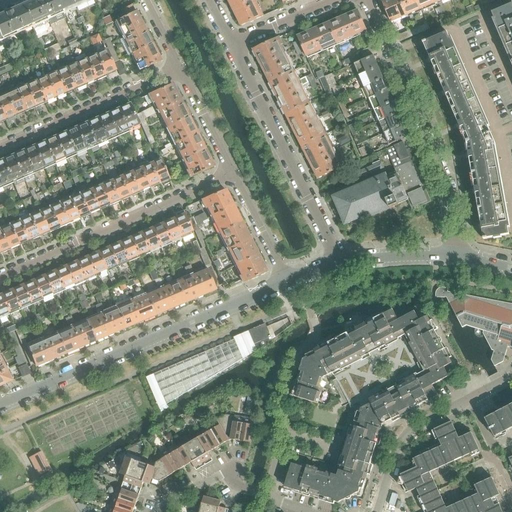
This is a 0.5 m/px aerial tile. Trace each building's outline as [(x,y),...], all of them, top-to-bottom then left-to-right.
[(62,12),(56,0),(33,0),(29,2),(28,0),(23,3),(23,5),(22,5),(24,8),(32,25),(46,19),(48,23),(50,22),(50,23),(55,20),(53,16),(62,12)] [(88,0),(56,0),(62,12),(69,9),(70,13),(76,10),(75,8),(76,7),(76,6),(78,4),(79,6),(84,4),(84,2),(88,0)] [(252,0),(253,0),(252,0),(228,0),(241,26),(263,16),(255,0),(252,0)] [(421,9),(416,0),(381,0),(391,22),(421,9)] [(442,0),(416,0),(421,9),(442,0)] [(511,4),(504,8),(501,1),(489,6),(506,47),(511,44),(511,4)] [(32,25),(24,8),(22,5),(21,6),(20,4),(14,7),(15,8),(10,11),(9,10),(6,11),(3,12),(3,13),(0,14),(0,39),(32,25)] [(135,12),(131,5),(124,9),(125,11),(128,16),(135,12)] [(366,31),(357,11),(328,23),(336,43),(351,37),(366,31)] [(152,44),(145,30),(136,12),(135,12),(128,16),(124,18),(116,22),(124,36),(122,37),(123,40),(125,39),(133,53),(152,44)] [(114,23),(110,15),(102,19),(106,27),(114,23)] [(419,27),(416,20),(410,22),(413,29),(419,27)] [(336,43),(328,23),(298,36),(306,56),(336,43)] [(399,42),(411,37),(409,33),(409,31),(397,37),(399,42)] [(461,66),(454,50),(447,33),(423,43),(430,57),(428,58),(430,63),(432,63),(438,76),(461,66)] [(99,34),(90,38),(93,46),(102,42),(99,34)] [(77,43),(75,38),(67,42),(70,47),(77,43)] [(294,71),(281,45),(282,45),(279,38),(253,50),(270,83),(294,71)] [(119,60),(111,44),(107,46),(114,62),(119,60)] [(161,61),(158,57),(152,44),(133,53),(138,64),(136,65),(138,71),(161,61)] [(364,57),(376,53),(373,47),(362,52),(362,53),(364,57)] [(117,76),(106,51),(97,55),(101,66),(105,75),(107,74),(109,79),(117,76)] [(95,80),(90,70),(91,70),(87,59),(84,54),(74,59),(76,64),(81,74),(81,75),(85,84),(86,86),(92,83),(92,81),(95,80)] [(105,75),(101,66),(97,55),(87,59),(91,70),(90,70),(95,80),(95,82),(103,78),(102,77),(105,75)] [(378,67),(376,61),(374,56),(351,66),(356,77),(359,76),(378,67)] [(125,73),(120,62),(119,62),(119,60),(114,62),(120,76),(125,73)] [(85,84),(81,75),(81,74),(76,64),(67,68),(72,79),(71,79),(75,89),(76,90),(83,87),(82,85),(85,84)] [(476,99),(469,83),(461,66),(438,76),(444,91),(443,91),(445,96),(446,96),(452,110),(476,99)] [(384,79),(382,75),(378,67),(359,76),(364,87),(384,79)] [(75,89),(71,79),(72,79),(67,68),(57,73),(61,83),(60,84),(64,93),(65,95),(73,92),(72,90),(75,89)] [(309,103),(294,71),(270,83),(286,115),(309,103)] [(324,76),(322,71),(316,74),(318,79),(324,76)] [(64,93),(60,84),(61,83),(57,73),(47,77),(52,87),(51,88),(55,97),(56,99),(63,96),(62,94),(64,93)] [(337,86),(332,74),(324,77),(327,83),(330,89),(332,88),(337,86)] [(55,97),(51,88),(52,87),(47,77),(38,81),(43,92),(42,92),(46,101),(47,103),(53,100),(52,98),(55,97)] [(389,91),(386,84),(384,79),(364,87),(369,99),(389,91)] [(46,101),(42,92),(43,92),(38,81),(27,86),(32,96),(31,96),(36,106),(37,108),(44,104),(43,103),(46,101)] [(188,117),(181,103),(172,84),(148,95),(152,103),(154,102),(159,110),(157,111),(158,115),(160,114),(167,128),(188,117)] [(36,106),(31,96),(32,96),(27,86),(17,90),(22,102),(22,104),(25,111),(26,112),(34,109),(33,107),(36,106)] [(342,97),(337,86),(332,88),(337,99),(342,97)] [(22,104),(22,102),(17,90),(7,94),(12,107),(12,109),(15,116),(16,117),(23,114),(23,112),(25,111),(22,104)] [(394,102),(392,98),(389,91),(369,99),(374,111),(394,102)] [(12,109),(12,107),(7,94),(0,97),(0,105),(2,111),(2,113),(5,120),(5,122),(13,118),(13,116),(15,116),(12,109)] [(490,133),(483,116),(476,99),(452,110),(458,124),(457,124),(459,129),(460,129),(466,143),(490,133)] [(398,113),(395,106),(394,102),(374,111),(379,122),(398,113)] [(325,136),(317,120),(309,103),(286,115),(302,147),(325,136)] [(139,127),(130,106),(129,104),(121,107),(122,109),(119,111),(119,110),(128,132),(139,127)] [(155,114),(152,107),(141,113),(143,116),(144,119),(149,117),(155,114)] [(128,132),(119,110),(118,110),(118,109),(112,112),(112,114),(109,115),(108,115),(118,137),(128,132)] [(403,125),(402,121),(398,113),(379,122),(384,133),(403,125)] [(118,137),(108,115),(107,114),(102,117),(102,118),(98,120),(108,141),(118,137)] [(205,149),(188,117),(167,128),(175,143),(173,144),(174,147),(176,146),(183,160),(205,149)] [(108,141),(98,120),(97,119),(91,122),(91,123),(87,124),(97,146),(108,141)] [(97,146),(87,124),(87,123),(80,126),(81,127),(77,129),(87,151),(97,146)] [(357,132),(354,124),(349,126),(352,134),(357,132)] [(409,137),(405,130),(403,125),(384,133),(389,145),(396,142),(409,137)] [(87,151),(77,129),(76,128),(71,130),(71,132),(67,133),(77,155),(87,151)] [(77,155),(67,133),(66,132),(60,135),(60,136),(57,138),(66,160),(77,155)] [(360,139),(357,132),(352,134),(355,141),(360,139)] [(497,169),(494,151),(493,144),(489,135),(491,134),(490,133),(466,143),(468,153),(467,153),(468,159),(469,159),(472,174),(497,169)] [(341,168),(333,152),(325,136),(302,147),(318,179),(341,168)] [(347,136),(339,140),(341,146),(350,141),(347,136)] [(66,160),(57,138),(56,137),(50,139),(50,141),(46,143),(56,164),(66,160)] [(56,164),(46,143),(46,141),(39,144),(40,145),(36,147),(45,169),(45,171),(49,170),(48,168),(56,164)] [(413,161),(408,149),(406,150),(403,142),(398,145),(388,149),(396,168),(413,161)] [(45,169),(36,147),(35,146),(29,149),(29,150),(25,152),(35,174),(45,169)] [(367,155),(363,148),(359,150),(362,157),(367,155)] [(213,167),(211,162),(205,149),(183,160),(188,170),(187,171),(189,175),(183,178),(184,180),(189,177),(213,167)] [(35,174),(25,152),(25,150),(17,153),(18,155),(14,156),(24,178),(35,174)] [(24,178),(14,156),(13,155),(7,158),(7,159),(4,161),(14,183),(18,193),(20,192),(18,186),(19,185),(18,181),(24,178)] [(170,182),(164,169),(160,159),(148,164),(154,176),(156,177),(160,184),(162,183),(163,185),(170,182)] [(14,183),(4,161),(3,161),(3,160),(0,161),(0,181),(3,188),(14,183)] [(431,202),(413,161),(396,168),(397,171),(396,171),(408,200),(412,210),(431,202)] [(354,181),(384,168),(382,162),(352,175),(354,181)] [(154,176),(148,164),(138,169),(143,180),(146,181),(149,187),(152,185),(153,187),(160,184),(156,177),(154,176)] [(143,180),(138,169),(129,173),(133,184),(136,185),(139,191),(142,189),(143,191),(149,189),(149,187),(146,181),(143,180)] [(504,204),(501,187),(497,169),(472,174),(475,189),(473,189),(474,194),(476,194),(478,209),(504,204)] [(408,200),(396,171),(377,179),(376,176),(339,192),(340,195),(333,198),(334,199),(338,207),(336,208),(339,214),(339,215),(341,214),(345,223),(344,223),(344,224),(351,221),(353,224),(389,208),(389,209),(392,208),(398,205),(398,204),(408,200)] [(133,184),(129,173),(118,177),(123,189),(126,190),(129,195),(132,194),(133,196),(139,193),(139,191),(136,185),(133,184)] [(123,189),(118,177),(108,182),(113,193),(116,194),(118,200),(123,198),(123,200),(129,197),(129,195),(126,190),(123,189)] [(113,193),(108,182),(98,186),(103,198),(106,199),(108,204),(112,202),(113,204),(119,202),(118,200),(116,194),(113,193)] [(103,198),(98,186),(89,190),(94,202),(97,203),(99,208),(103,207),(104,209),(109,206),(108,204),(106,199),(103,198)] [(94,202),(89,190),(79,194),(84,206),(87,207),(89,213),(93,211),(94,213),(100,210),(99,208),(97,203),(94,202)] [(241,222),(234,209),(225,190),(201,200),(205,208),(207,207),(211,216),(209,217),(211,220),(213,219),(220,234),(241,222)] [(84,206),(79,194),(69,199),(74,211),(77,212),(79,217),(83,215),(84,217),(90,215),(89,213),(87,207),(84,206)] [(74,211),(69,199),(59,204),(64,215),(67,216),(69,221),(73,220),(74,222),(80,219),(79,217),(77,212),(74,211)] [(64,215),(59,204),(49,208),(54,220),(57,221),(59,226),(63,224),(64,226),(70,224),(69,221),(67,216),(64,215)] [(509,235),(507,222),(504,204),(478,209),(481,224),(480,224),(480,225),(481,230),(482,230),(484,240),(509,235)] [(6,213),(14,209),(12,205),(4,209),(6,213)] [(54,220),(49,208),(39,212),(44,224),(47,225),(49,230),(53,228),(54,230),(60,228),(59,226),(57,221),(54,220)] [(192,233),(183,211),(176,214),(178,217),(174,219),(182,237),(192,233)] [(44,224),(39,212),(28,217),(33,228),(36,229),(38,235),(43,233),(44,235),(50,232),(49,230),(47,225),(44,224)] [(204,213),(194,218),(194,220),(196,223),(197,225),(202,222),(207,220),(204,213)] [(33,228),(28,217),(18,221),(23,234),(26,235),(28,239),(32,238),(33,240),(39,237),(38,235),(36,229),(33,228)] [(182,237),(174,219),(173,219),(171,219),(168,220),(167,222),(163,224),(171,242),(182,237)] [(23,234),(18,221),(9,226),(13,237),(16,238),(19,244),(22,243),(23,244),(29,242),(28,239),(26,235),(23,234)] [(258,255),(248,236),(241,222),(220,234),(227,248),(225,249),(227,252),(229,251),(235,264),(258,255)] [(171,242),(163,224),(162,224),(160,223),(157,225),(156,226),(152,228),(161,247),(171,242)] [(16,238),(13,237),(9,226),(0,229),(0,231),(4,242),(6,242),(9,249),(12,247),(13,249),(19,246),(19,244),(16,238)] [(161,247),(152,228),(152,229),(150,228),(147,229),(146,231),(142,233),(150,251),(161,247)] [(4,242),(0,231),(0,252),(2,252),(3,253),(9,250),(9,249),(6,242),(4,242)] [(150,251),(142,233),(141,233),(139,233),(136,234),(135,236),(131,238),(139,256),(150,251)] [(139,256),(131,238),(130,238),(128,237),(124,239),(124,241),(120,243),(128,261),(139,256)] [(128,261),(120,243),(117,242),(114,244),(113,246),(109,247),(118,266),(128,261)] [(118,266),(109,247),(109,248),(106,247),(104,248),(103,250),(98,252),(107,271),(118,266)] [(107,271),(98,252),(96,252),(93,253),(92,255),(88,257),(96,275),(107,271)] [(266,272),(264,267),(258,255),(235,264),(241,276),(240,277),(242,281),(240,281),(234,283),(235,286),(236,285),(257,276),(266,272)] [(96,275),(88,257),(85,256),(82,257),(81,260),(77,261),(85,280),(96,275)] [(85,280),(77,261),(75,261),(71,262),(71,264),(66,266),(75,285),(85,280)] [(75,285),(66,266),(64,266),(61,267),(60,269),(56,271),(64,290),(75,285)] [(209,275),(208,272),(207,270),(177,283),(185,303),(215,290),(214,288),(213,285),(212,282),(210,279),(209,275)] [(64,290),(56,271),(53,271),(50,272),(48,274),(44,276),(53,294),(64,290)] [(53,294),(44,276),(43,276),(41,275),(38,277),(37,279),(34,280),(42,299),(53,294)] [(42,299),(34,280),(32,281),(31,280),(27,282),(27,283),(23,285),(31,304),(42,299)] [(185,303),(177,283),(147,295),(155,316),(185,303)] [(31,304),(23,285),(22,286),(20,285),(17,286),(16,288),(12,290),(21,309),(31,304)] [(511,304),(448,292),(448,289),(444,288),(441,288),(439,289),(437,290),(436,292),(435,294),(435,298),(446,298),(462,328),(466,326),(483,331),(483,334),(491,350),(494,351),(491,360),(494,367),(503,362),(508,347),(511,348),(511,304)] [(21,309),(12,290),(11,290),(9,290),(6,291),(5,293),(1,295),(10,314),(21,309)] [(0,318),(10,314),(1,295),(0,295),(0,318)] [(155,316),(147,295),(117,308),(125,328),(155,316)] [(125,328),(117,308),(87,321),(96,341),(125,328)] [(413,331),(429,323),(430,322),(427,317),(419,321),(414,312),(398,321),(392,310),(383,315),(394,335),(411,326),(413,331)] [(396,340),(394,335),(383,315),(364,325),(369,333),(361,337),(357,329),(355,329),(356,331),(348,335),(347,333),(338,339),(351,364),(370,354),(365,345),(373,341),(378,350),(396,340)] [(96,341),(87,321),(57,333),(66,354),(96,341)] [(447,359),(443,351),(445,350),(434,331),(433,331),(429,323),(413,331),(405,335),(424,371),(432,367),(448,359),(447,359)] [(17,330),(15,326),(15,325),(5,329),(7,334),(12,332),(15,331),(17,330)] [(272,337),(267,326),(146,377),(160,409),(257,351),(258,353),(264,350),(263,346),(270,341),(269,338),(272,337)] [(66,354),(57,333),(27,346),(29,349),(30,352),(31,355),(32,358),(33,361),(35,365),(35,367),(66,354)] [(351,364),(338,339),(328,344),(329,345),(321,349),(320,348),(314,351),(316,355),(308,359),(307,358),(303,360),(300,371),(323,378),(327,376),(351,364)] [(449,377),(445,371),(444,368),(452,364),(449,358),(447,359),(448,359),(432,367),(435,371),(418,380),(417,381),(428,401),(438,396),(432,386),(449,377)] [(0,385),(12,381),(6,370),(0,359),(0,385)] [(29,373),(27,368),(26,365),(22,367),(19,368),(22,377),(29,374),(29,373)] [(318,404),(321,394),(323,388),(320,387),(323,378),(300,371),(292,396),(318,404)] [(428,401),(417,381),(418,380),(415,376),(397,386),(369,400),(371,403),(383,425),(392,420),(391,419),(399,414),(400,416),(410,411),(409,409),(417,405),(418,406),(428,401)] [(383,425),(371,403),(357,410),(337,476),(349,498),(359,492),(360,488),(359,488),(361,479),(365,480),(366,479),(367,476),(367,474),(366,473),(369,465),(370,465),(377,444),(375,444),(378,435),(379,436),(383,425)] [(511,428),(511,404),(485,419),(491,430),(495,438),(511,428)] [(235,416),(226,415),(216,421),(228,441),(231,440),(235,416)] [(240,441),(244,418),(235,416),(231,440),(240,441)] [(249,443),(252,425),(253,419),(244,418),(240,441),(249,443)] [(228,441),(216,421),(208,425),(220,446),(228,441)] [(479,450),(471,433),(459,439),(451,422),(434,430),(442,446),(430,452),(438,468),(479,450)] [(220,446),(208,425),(200,430),(203,435),(212,451),(220,446)] [(212,451),(203,435),(199,438),(208,453),(212,451)] [(211,458),(208,453),(199,438),(191,442),(203,463),(211,458)] [(203,463),(191,442),(182,447),(191,463),(194,468),(203,463)] [(187,465),(178,450),(175,445),(167,449),(179,470),(187,465)] [(191,463),(182,447),(178,450),(187,465),(191,463)] [(179,470),(167,449),(159,454),(162,459),(171,475),(179,470)] [(50,470),(40,452),(41,452),(41,451),(29,458),(39,476),(38,476),(50,470),(50,469),(50,470)] [(441,496),(438,490),(430,472),(438,468),(430,452),(413,460),(414,461),(413,462),(414,464),(415,464),(417,468),(400,475),(397,484),(402,485),(405,484),(408,492),(417,489),(424,504),(441,496)] [(125,476),(132,459),(126,457),(120,474),(125,476)] [(132,485),(140,462),(132,459),(125,476),(123,482),(132,485)] [(171,475),(162,459),(156,463),(154,467),(155,467),(151,479),(159,482),(171,475)] [(144,483),(149,465),(140,462),(132,485),(141,488),(144,483)] [(321,495),(327,475),(317,472),(318,469),(303,465),(303,467),(292,464),(284,487),(295,491),(296,488),(310,493),(309,495),(320,498),(321,495)] [(155,467),(154,467),(149,465),(144,483),(149,485),(151,479),(155,467)] [(349,498),(337,476),(332,474),(324,497),(334,500),(334,502),(338,503),(349,498)] [(502,511),(499,504),(495,506),(491,499),(500,495),(492,478),(474,486),(478,494),(462,501),(467,511),(502,511)] [(136,505),(139,496),(139,495),(139,496),(116,488),(113,497),(136,505)] [(199,496),(199,497),(204,498),(202,503),(220,507),(221,502),(204,497),(204,495),(199,494),(199,496)] [(467,511),(462,501),(446,508),(441,496),(424,504),(427,511),(467,511)] [(130,511),(133,511),(136,505),(113,497),(110,505),(130,511)] [(202,503),(199,511),(224,511),(225,509),(220,507),(202,503)]
